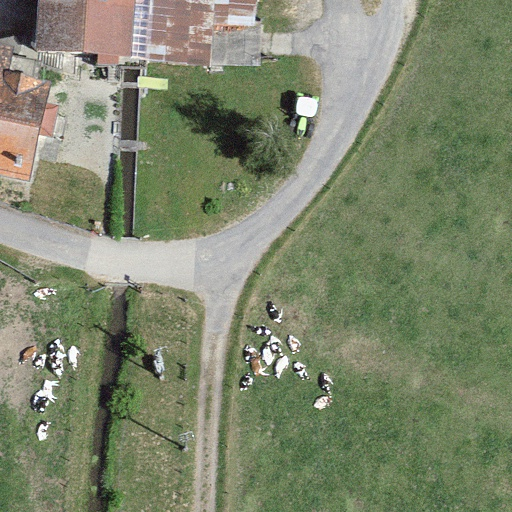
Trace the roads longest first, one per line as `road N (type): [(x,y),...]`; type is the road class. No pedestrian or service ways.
road 1 (residential): [(337,0),(341,115),(225,267),(121,264),(0,233)]
road 2 (track): [(341,115),(381,32),(381,0)]
